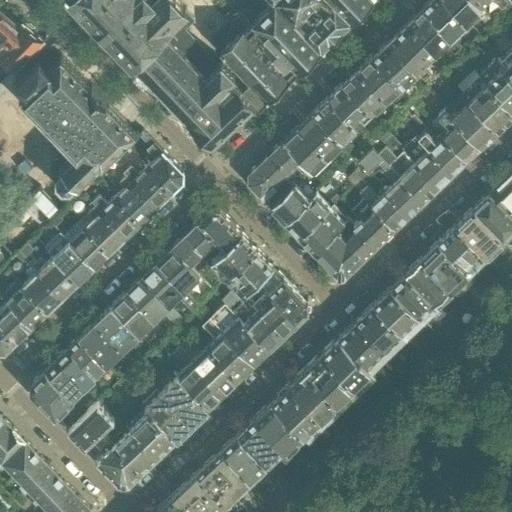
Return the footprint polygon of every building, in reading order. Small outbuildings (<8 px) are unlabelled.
[(75,0),(140,68),(173,37),(194,18),(185,9),(186,8),(178,0),(75,0)] [(221,50),(225,54),(250,80),(243,87),(255,100),(259,105),(267,97),(267,98),(291,75),(298,68),(299,68),(321,46),(276,0),(272,0),(258,14),(249,4),(230,22),(240,32),(221,50)] [(276,0),(321,46),(322,46),(321,46),(329,38),(330,38),(343,26),(342,25),(350,18),(351,18),(367,2),(365,0),(276,0)] [(448,0),(427,0),(423,4),(453,35),(468,21),(448,0)] [(476,0),(448,0),(468,21),(476,13),(483,21),(490,14),(481,5),(476,0)] [(476,0),(481,5),(486,0),(497,0),(506,9),(511,3),(511,2),(510,0),(476,0)] [(423,4),(408,19),(437,49),(445,41),(454,51),(461,44),(453,35),(423,4)] [(0,48),(23,21),(19,25),(12,19),(12,16),(5,11),(2,11),(1,10),(0,11),(0,48)] [(408,19),(387,39),(416,69),(425,79),(432,72),(423,62),(437,49),(408,19)] [(23,21),(0,48),(0,64),(10,73),(16,67),(16,66),(44,39),(34,31),(34,28),(27,22),(25,23),(23,21)] [(173,37),(140,68),(211,142),(255,100),(243,87),(250,80),(225,54),(207,72),(173,37)] [(387,39),(372,53),(406,88),(410,93),(417,86),(408,77),(416,69),(387,39)] [(357,67),(387,98),(391,102),(406,88),(372,53),(357,67)] [(91,84),(89,82),(61,54),(49,66),(40,57),(16,80),(22,86),(25,89),(23,91),(22,89),(19,91),(21,93),(20,94),(75,150),(59,166),(61,167),(56,172),(54,171),(53,172),(55,173),(55,180),(53,181),(53,182),(56,182),(60,186),(59,188),(61,189),(62,186),(68,186),(69,188),(71,188),(70,186),(75,181),(76,183),(96,164),(97,164),(98,163),(98,162),(99,160),(101,162),(135,130),(105,99),(106,99),(91,84)] [(497,55),(479,72),(511,106),(511,71),(504,63),(497,55)] [(357,67),(342,81),(372,112),(387,98),(357,67)] [(462,89),(468,96),(497,127),(511,113),(511,106),(479,72),(462,89)] [(22,86),(16,80),(16,79),(0,94),(0,97),(6,103),(22,86)] [(342,81),(327,97),(356,127),(372,112),(342,81)] [(468,96),(452,112),(481,143),(497,127),(468,96)] [(327,97),(312,111),(341,141),(356,127),(327,97)] [(442,132),(466,157),(481,143),(452,112),(446,106),(438,114),(449,126),(442,132)] [(400,114),(418,133),(453,169),(466,157),(442,132),(436,138),(425,127),(426,126),(413,112),(411,114),(406,108),(400,114)] [(312,111),(298,124),(327,155),(341,141),(312,111)] [(298,124),(283,139),(310,166),(312,169),(327,155),(298,124)] [(384,126),(369,140),(424,197),(438,183),(404,147),(384,126)] [(418,133),(404,147),(438,183),(453,169),(418,133)] [(283,139),(270,151),(290,171),(297,165),(304,172),(310,166),(283,139)] [(155,157),(147,165),(172,190),(182,180),(183,180),(183,170),(154,140),(147,148),(155,157)] [(379,181),(385,187),(408,212),(424,197),(369,140),(354,154),(371,172),(379,165),(393,179),(388,183),(383,177),(379,181)] [(270,151),(258,163),(284,190),(291,184),(284,177),(290,171),(270,151)] [(113,159),(109,162),(121,174),(123,171),(124,171),(113,159)] [(249,181),(270,203),(284,190),(258,163),(249,171),(248,181),(249,181)] [(124,171),(123,171),(156,205),(172,190),(147,165),(140,172),(132,164),(124,171)] [(359,190),(361,192),(393,226),(408,212),(385,187),(377,194),(362,178),(365,175),(358,167),(347,177),(359,190)] [(511,168),(490,190),(511,213),(511,168)] [(125,186),(116,194),(140,220),(156,205),(123,171),(121,174),(124,177),(120,181),(125,186)] [(285,219),(310,195),(302,188),(295,180),(291,184),(284,190),(270,203),(280,213),(279,213),(285,219)] [(300,235),(300,234),(330,204),(322,195),(316,190),(310,195),(285,219),(299,234),(300,235)] [(359,216),(353,222),(358,228),(347,240),(363,256),(393,226),(361,192),(359,190),(349,198),(354,204),(351,207),(359,216)] [(472,206),(504,239),(511,247),(511,213),(490,190),(472,206)] [(99,193),(92,200),(125,235),(140,220),(116,194),(108,202),(99,193)] [(125,235),(92,200),(89,203),(93,207),(80,219),(110,249),(125,235)] [(300,234),(314,249),(345,219),(330,204),(300,234)] [(455,223),(486,255),(504,239),(472,206),(455,223)] [(210,208),(197,220),(217,241),(224,248),(241,231),(220,209),(220,208),(210,208)] [(57,212),(50,219),(56,225),(63,218),(57,212)] [(348,216),(345,219),(314,249),(327,263),(328,264),(336,272),(346,272),(363,256),(347,240),(358,228),(353,222),(348,216)] [(53,254),(78,280),(94,264),(65,233),(56,225),(50,219),(44,225),(51,233),(50,234),(62,246),(53,254)] [(80,219),(65,233),(94,264),(110,249),(80,219)] [(197,220),(185,232),(212,259),(217,254),(210,247),(217,241),(197,220)] [(467,271),(468,270),(475,263),(478,266),(488,256),(486,255),(455,223),(444,233),(438,238),(439,239),(437,240),(467,271)] [(227,275),(257,247),(250,240),(241,231),(224,248),(217,254),(212,259),(227,275)] [(185,232),(172,245),(192,265),(198,259),(205,266),(212,259),(185,232)] [(3,241),(12,250),(18,244),(9,235),(3,241)] [(420,256),(449,286),(450,287),(451,287),(458,294),(475,278),(468,270),(467,271),(437,240),(420,256)] [(26,242),(18,249),(63,294),(78,280),(53,254),(45,262),(40,257),(36,261),(29,253),(33,249),(26,242)] [(172,245),(157,259),(185,288),(200,274),(192,265),(172,245)] [(223,298),(226,301),(230,306),(259,279),(273,264),(266,256),(266,257),(257,247),(227,275),(237,285),(223,298)] [(63,294),(18,249),(14,253),(23,262),(27,263),(30,266),(26,270),(31,275),(23,283),(47,309),(63,294)] [(406,270),(435,300),(449,286),(420,256),(406,270)] [(157,259),(141,274),(169,303),(178,295),(192,310),(199,303),(185,288),(157,259)] [(273,264),(259,279),(269,290),(297,319),(298,318),(307,309),(308,309),(308,299),(307,299),(273,264)] [(390,286),(419,314),(426,322),(426,321),(433,329),(440,322),(438,320),(446,312),(435,300),(406,270),(390,286)] [(141,274),(126,289),(154,318),(162,310),(176,325),(183,318),(169,303),(141,274)] [(18,278),(3,292),(33,323),(47,309),(23,283),(18,278)] [(373,301),(402,331),(419,314),(390,286),(380,294),(373,300),(373,301)] [(126,289),(112,302),(140,331),(148,324),(162,339),(169,333),(164,328),(154,318),(126,289)] [(255,303),(283,332),(294,322),(297,319),(269,290),(255,303)] [(0,295),(0,323),(15,339),(33,323),(3,292),(0,295)] [(233,308),(268,346),(283,332),(255,303),(253,301),(248,306),(242,300),(233,308)] [(226,301),(211,316),(247,353),(254,360),(268,346),(233,308),(230,306),(226,301)] [(356,318),(385,347),(390,352),(396,346),(391,341),(402,331),(373,301),(363,311),(362,311),(356,317),(356,318)] [(95,318),(124,347),(125,349),(127,350),(143,334),(140,331),(112,302),(95,318)] [(215,335),(207,343),(238,375),(254,360),(247,353),(211,316),(204,323),(215,335)] [(80,334),(107,363),(109,364),(125,349),(124,347),(95,318),(79,333),(80,334)] [(339,335),(368,363),(379,353),(385,347),(356,318),(345,328),(338,334),(339,335)] [(15,339),(0,323),(0,350),(5,350),(15,339)] [(80,334),(68,345),(76,353),(96,374),(107,363),(80,334)] [(322,351),(358,388),(375,372),(368,363),(339,335),(322,351)] [(187,338),(181,344),(224,389),(238,375),(207,343),(199,350),(187,338)] [(185,364),(177,371),(208,404),(224,389),(181,344),(173,351),(185,364)] [(57,356),(56,356),(84,385),(90,379),(96,374),(76,353),(68,345),(56,356),(57,356)] [(305,366),(341,404),(358,388),(322,351),(316,356),(316,355),(305,366)] [(45,367),(44,367),(73,396),(84,385),(56,356),(45,367)] [(121,375),(127,382),(143,368),(136,361),(121,375)] [(289,383),(324,420),(341,404),(305,366),(295,376),(295,377),(289,383)] [(32,389),(69,428),(86,411),(73,396),(44,367),(32,379),(32,389)] [(177,371),(161,387),(192,420),(208,404),(177,371)] [(272,398),(303,431),(307,436),(324,420),(289,383),(272,398)] [(145,402),(149,407),(176,435),(192,420),(161,387),(145,402)] [(254,415),(285,448),(303,431),(272,398),(255,415),(254,415)] [(69,428),(86,445),(103,428),(114,418),(97,400),(86,411),(69,428)] [(149,407),(132,422),(159,451),(176,435),(149,407)] [(238,432),(267,462),(276,453),(281,458),(289,451),(285,448),(254,415),(248,421),(249,421),(238,432)] [(0,438),(13,427),(2,416),(0,417),(0,438)] [(132,422),(114,439),(141,467),(159,451),(132,422)] [(13,427),(0,438),(0,458),(23,437),(13,426),(13,427)] [(103,428),(86,445),(119,479),(119,480),(129,480),(129,479),(141,467),(114,439),(103,428)] [(218,450),(247,481),(250,478),(267,462),(238,432),(221,447),(218,450)] [(23,437),(0,458),(0,460),(2,462),(0,463),(0,467),(1,469),(5,465),(12,474),(36,451),(25,439),(23,437)] [(197,470),(227,501),(237,511),(250,511),(233,494),(243,484),(246,482),(247,481),(218,450),(217,451),(197,470)] [(36,451),(12,474),(22,484),(19,487),(22,490),(49,464),(36,451)] [(336,452),(329,459),(347,479),(354,472),(336,452)] [(311,475),(321,466),(315,459),(305,468),(311,475)] [(49,464),(22,490),(25,493),(28,490),(36,499),(60,476),(49,464)] [(172,494),(189,511),(214,511),(219,509),(220,511),(224,507),(222,505),(227,501),(197,470),(172,494)] [(60,476),(36,499),(33,502),(36,505),(39,502),(48,511),(53,509),(60,502),(73,489),(60,476)] [(73,489),(60,502),(69,511),(90,511),(91,508),(73,490),(73,489)] [(152,511),(189,511),(172,494),(159,506),(152,511)] [(53,509),(48,511),(69,511),(60,502),(53,509)]
